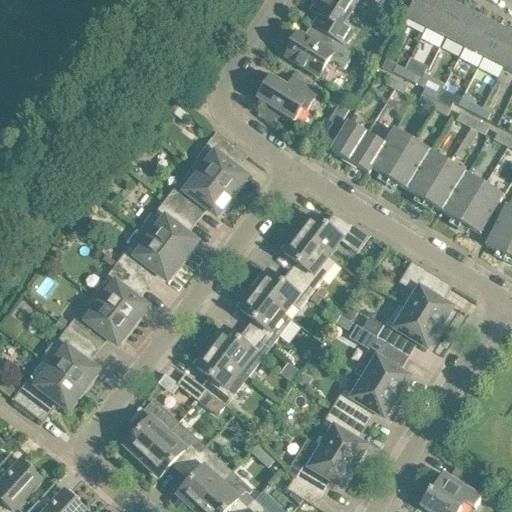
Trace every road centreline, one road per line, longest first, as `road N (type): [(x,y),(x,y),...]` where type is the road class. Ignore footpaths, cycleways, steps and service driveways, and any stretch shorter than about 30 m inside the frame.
road 1 (residential): [(85,455),(86,440),(292,168)]
road 2 (residential): [(504,298),(374,511)]
road 3 (residential): [(504,298),(292,168)]
road 4 (residential): [(276,0),(224,85),(221,108)]
